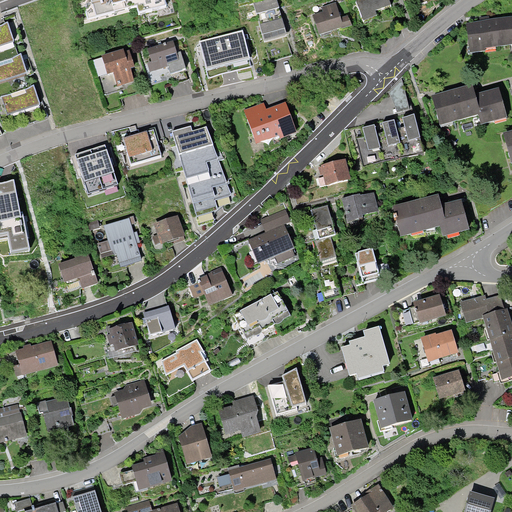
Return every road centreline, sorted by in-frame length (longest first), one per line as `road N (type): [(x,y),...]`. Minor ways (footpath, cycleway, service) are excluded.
road 1 (residential): [(0,491),(99,466),(466,257)]
road 2 (residential): [(0,339),(153,288),(281,181),(384,77)]
road 3 (residential): [(384,77),(356,63),(0,159)]
road 4 (residential): [(307,511),(418,444),(469,430),(511,433)]
